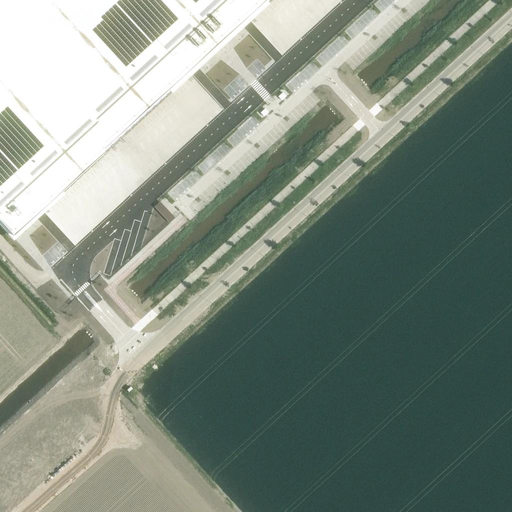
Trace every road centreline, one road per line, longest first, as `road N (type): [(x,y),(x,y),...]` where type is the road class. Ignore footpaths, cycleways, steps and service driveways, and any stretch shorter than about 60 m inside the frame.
road 1 (unclassified): [(121,344),(183,321),(511,19)]
road 2 (unknown): [(0,456),(121,344)]
